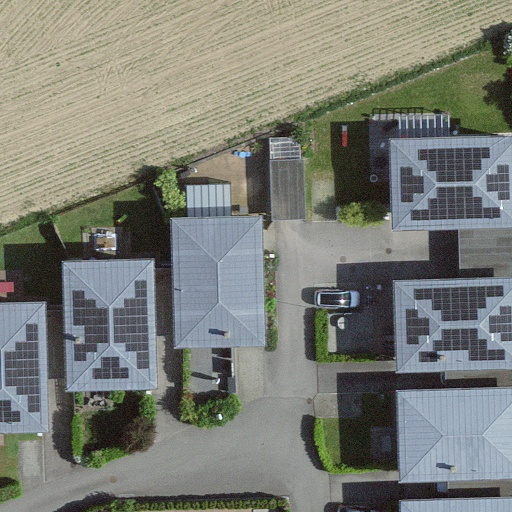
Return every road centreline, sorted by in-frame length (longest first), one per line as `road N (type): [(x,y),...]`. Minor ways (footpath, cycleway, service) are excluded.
road 1 (residential): [(7,511),(109,472),(287,443)]
road 2 (residential): [(287,443),(301,231)]
